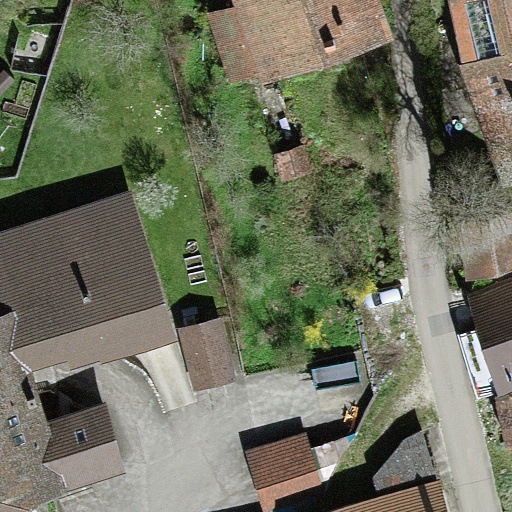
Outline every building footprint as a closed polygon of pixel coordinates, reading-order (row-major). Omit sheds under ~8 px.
[(377,29),(367,0),(244,0),(215,10),(235,72),(377,29)] [(511,0),(460,0),(466,27),(509,172),(511,171),(511,0)] [(0,499),(118,461),(102,407),(39,425),(17,357),(36,352),(112,352),(112,348),(171,329),(127,196),(0,237),(0,499)] [(511,205),(461,216),(471,268),(511,259),(511,205)] [(511,283),(487,290),(497,321),(462,333),(478,385),(511,374),(511,283)] [(217,319),(183,327),(197,380),(230,372),(217,319)] [(511,386),(495,390),(507,443),(511,441),(511,386)] [(379,503),(349,511),(446,511),(421,428),(405,436),(373,475),(379,503)] [(316,484),(307,455),(258,469),(267,499),(316,484)]
